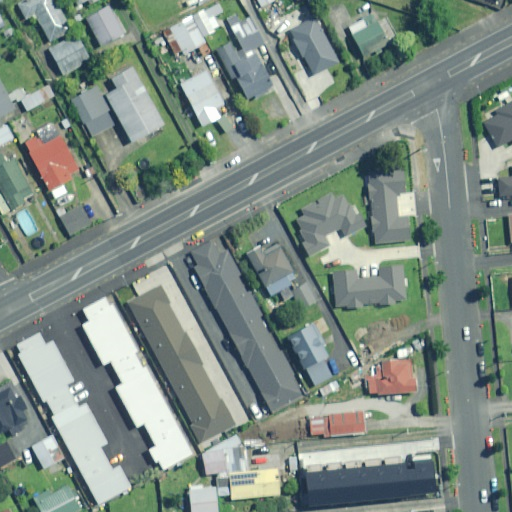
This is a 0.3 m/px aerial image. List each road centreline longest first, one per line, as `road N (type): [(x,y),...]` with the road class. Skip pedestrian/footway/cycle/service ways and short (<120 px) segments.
road 1 (primary): [(425,86),(10,308)]
road 2 (residential): [(425,86),(444,153),(481,511)]
road 3 (unknown): [(479,494),(270,511)]
